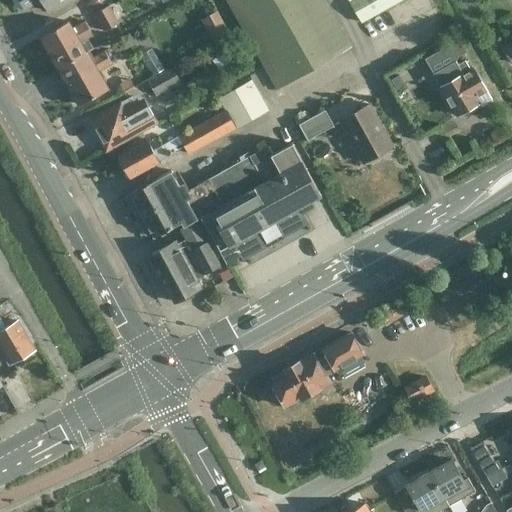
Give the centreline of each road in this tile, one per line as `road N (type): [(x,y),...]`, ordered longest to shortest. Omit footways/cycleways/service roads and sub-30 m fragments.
road 1 (tertiary): [(157,377),(469,203)]
road 2 (tertiary): [(157,377),(0,93)]
road 3 (unclassified): [(283,511),(511,384)]
road 4 (unknown): [(269,118),(426,24)]
road 5 (unclassified): [(87,416),(0,265)]
road 6 (tertiary): [(231,511),(157,377)]
